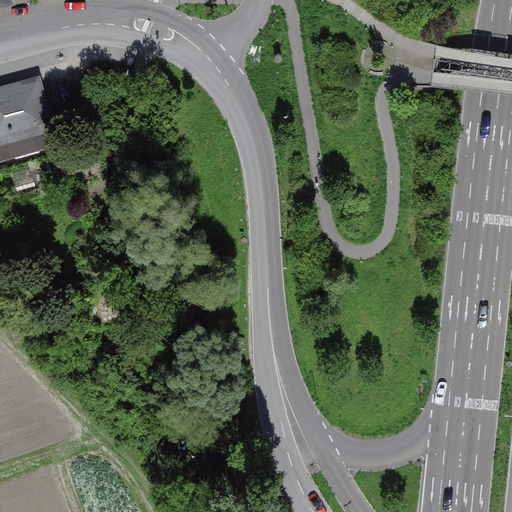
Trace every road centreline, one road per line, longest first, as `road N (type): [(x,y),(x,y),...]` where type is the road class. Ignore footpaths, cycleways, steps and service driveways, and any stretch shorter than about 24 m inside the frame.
road 1 (primary): [(511,2),(464,413)]
road 2 (residential): [(217,65),(260,164),(282,385)]
road 3 (residential): [(0,46),(82,25),(118,26),(159,30),(217,65)]
road 4 (residential): [(464,413),(432,440),(390,454),(338,451),(317,440)]
road 5 (residential): [(282,385),(292,461),(314,511)]
